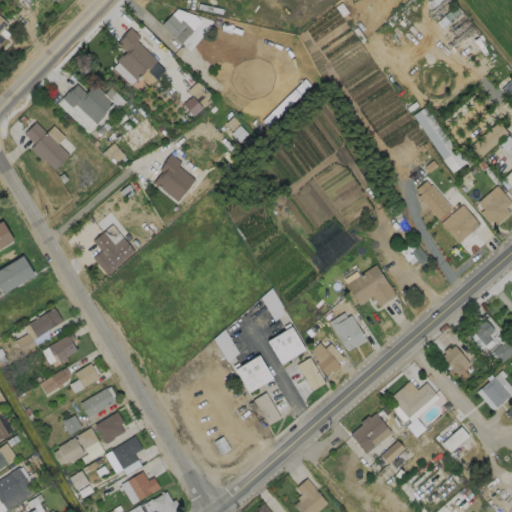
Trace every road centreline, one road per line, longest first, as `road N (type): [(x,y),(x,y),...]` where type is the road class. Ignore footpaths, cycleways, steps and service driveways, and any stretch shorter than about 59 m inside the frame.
road 1 (tertiary): [(209,511),(0,155)]
road 2 (tertiary): [(511,257),(214,511)]
road 3 (residential): [(0,95),(102,0)]
